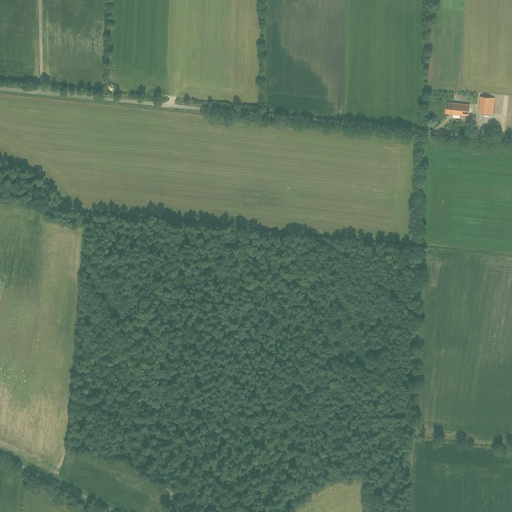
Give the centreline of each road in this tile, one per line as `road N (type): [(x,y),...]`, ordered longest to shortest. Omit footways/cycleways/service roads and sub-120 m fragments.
road 1 (unclassified): [(511,140),(0,88)]
road 2 (unclassified): [(112,511),(0,458)]
